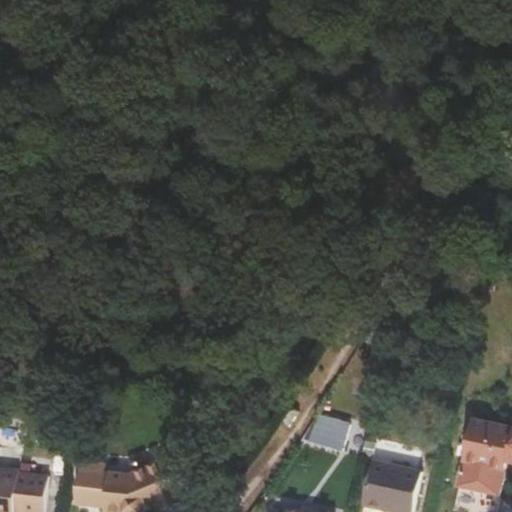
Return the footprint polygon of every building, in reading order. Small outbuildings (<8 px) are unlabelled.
[(351,424),(320,415),(305,441),(343,453),(351,424)] [(511,424),(475,416),(464,464),(455,508),(475,511),(497,511),(501,493),(508,459),(511,459),(511,424)] [(365,507),(387,511),(417,511),(426,472),(375,460),(365,507)] [(105,466),(79,464),(79,471),(104,474),(105,466)] [(104,474),(79,471),(75,506),(99,509),(99,511),(143,511),(153,509),(153,511),(165,511),(177,509),(175,499),(177,498),(168,465),(129,476),(104,474)] [(0,511),(45,511),(49,474),(20,471),(20,469),(0,466),(0,511)]
